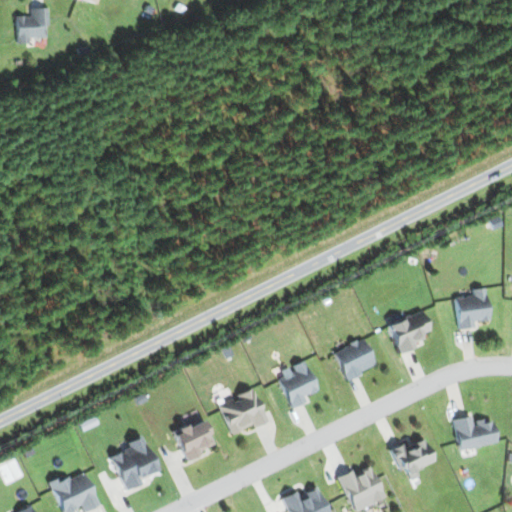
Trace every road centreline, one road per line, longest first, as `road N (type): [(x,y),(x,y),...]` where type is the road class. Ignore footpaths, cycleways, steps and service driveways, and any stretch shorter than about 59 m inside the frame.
road 1 (tertiary): [(511,161),(0,417)]
road 2 (residential): [(167,511),(443,373),(511,363)]
